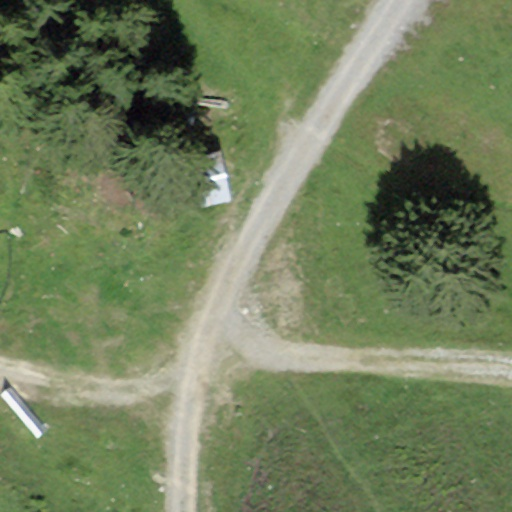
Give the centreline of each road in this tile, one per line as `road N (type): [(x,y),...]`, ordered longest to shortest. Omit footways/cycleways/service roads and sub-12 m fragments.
road 1 (track): [(186,511),(197,383),(218,316),(277,189),(403,0)]
road 2 (track): [(218,316),(287,358),(511,368)]
road 3 (track): [(0,377),(79,400),(197,383)]
